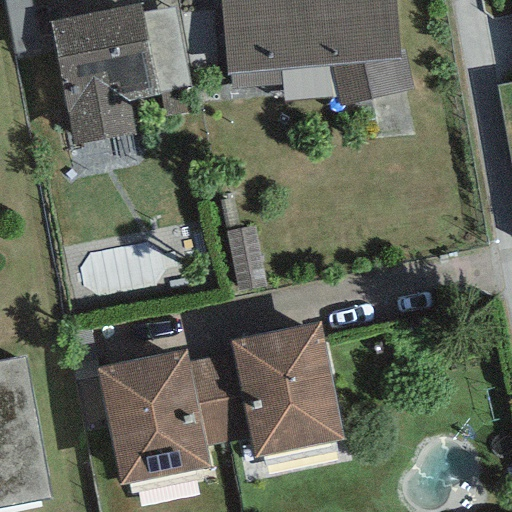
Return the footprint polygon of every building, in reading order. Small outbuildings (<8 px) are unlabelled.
[(394,0),(224,0),(220,0),(226,75),(231,74),(231,90),(281,86),(283,101),(336,96),(340,106),(411,89),(405,50),(399,51),(394,0)] [(139,3),(48,20),(72,145),(135,133),(128,94),(155,89),(139,3)] [(319,322),(229,342),(232,356),(249,437),(254,458),(344,439),(319,322)] [(185,351),(97,368),(121,486),(209,468),(205,446),(188,365),(185,351)] [(249,437),(232,356),(188,365),(205,446),(249,437)] [(0,508),(51,499),(23,357),(0,361),(0,508)]
